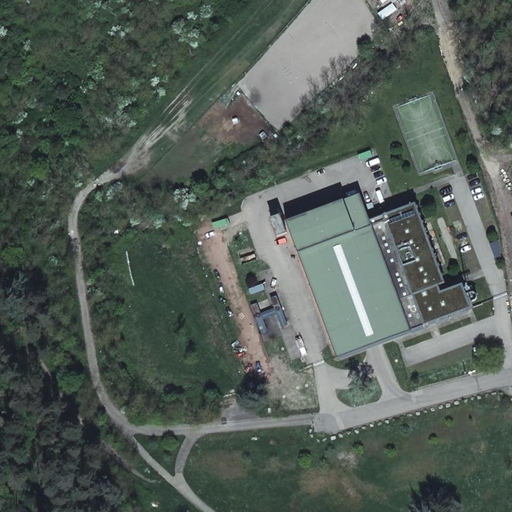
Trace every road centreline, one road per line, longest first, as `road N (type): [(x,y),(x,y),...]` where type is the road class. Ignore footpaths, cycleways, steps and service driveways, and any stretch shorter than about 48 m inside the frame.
road 1 (track): [(282,0),(88,189),(72,216),(93,371),(123,427)]
road 2 (track): [(191,496),(144,481),(104,446),(60,396),(19,326)]
road 3 (unclassified): [(511,371),(312,420)]
